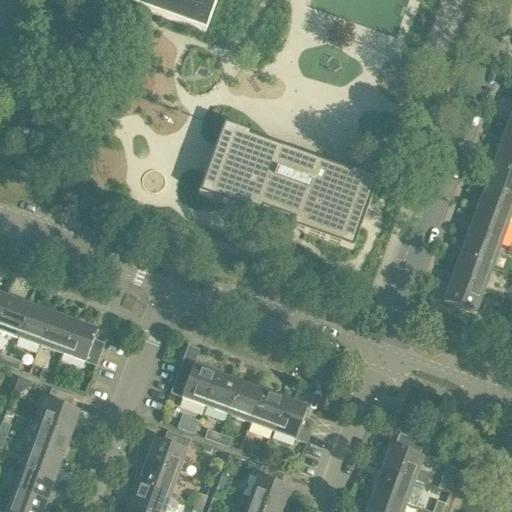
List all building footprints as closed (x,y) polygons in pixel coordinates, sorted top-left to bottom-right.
[(110,0),(131,8),(204,35),(216,0),(110,0)] [(98,68),(90,65),(81,88),(90,91),(98,68)] [(51,104),(45,120),(39,136),(71,148),(83,116),(51,104)] [(96,116),(90,133),(106,138),(112,121),(96,116)] [(511,124),(509,123),(500,146),(511,150),(511,124)] [(206,175),(198,196),(225,205),(352,252),(378,182),(350,172),(349,175),(271,146),(251,139),(252,135),(224,125),(223,128),(216,147),(206,175)] [(511,150),(500,146),(492,168),(511,175),(511,150)] [(511,175),(492,168),(484,190),(511,200),(511,175)] [(511,200),(484,190),(476,213),(508,225),(511,214),(511,200)] [(476,213),(468,236),(500,247),(508,225),(476,213)] [(468,236),(459,258),(492,270),(500,247),(468,236)] [(459,258),(451,281),(483,293),(492,270),(459,258)] [(483,293),(451,281),(448,289),(444,287),(438,302),(443,303),(443,304),(475,316),(483,293)] [(0,313),(0,333),(16,339),(28,307),(5,299),(0,313)] [(511,303),(507,301),(498,325),(510,329),(511,321),(511,303)] [(16,339),(38,348),(51,316),(28,307),(16,339)] [(38,348),(61,356),(73,324),(51,316),(38,348)] [(73,324),(61,356),(84,365),(85,364),(96,368),(104,345),(93,341),(96,332),(73,324)] [(0,366),(5,368),(9,360),(0,356),(0,366)] [(9,360),(5,368),(17,372),(20,364),(9,360)] [(189,377),(178,373),(170,396),(181,400),(204,409),(216,376),(218,372),(202,366),(201,371),(192,368),(189,377)] [(39,380),(51,385),(54,376),(42,372),(39,380)] [(204,409),(226,417),(238,385),(216,376),(204,409)] [(226,417),(248,425),(260,393),(238,385),(226,417)] [(47,402),(38,426),(70,437),(79,414),(70,410),(74,399),(51,391),(47,402)] [(248,425),(271,433),(283,401),(260,393),(248,425)] [(283,401),(271,433),(295,442),(306,446),(314,423),(303,419),(307,410),(283,401)] [(183,416),(179,427),(194,433),(198,422),(183,416)] [(2,424),(0,428),(0,436),(6,439),(10,427),(2,424)] [(38,426),(30,448),(62,460),(70,437),(38,426)] [(204,440),(216,445),(219,437),(207,432),(204,440)] [(154,441),(145,464),(178,476),(186,453),(190,442),(167,433),(163,444),(154,441)] [(219,437),(216,445),(228,449),(231,441),(219,437)] [(382,471),(414,482),(424,486),(428,476),(418,472),(422,459),(390,447),(382,471)] [(30,448),(22,470),(54,482),(62,460),(30,448)] [(249,457),(261,461),(264,453),(252,449),(249,457)] [(138,470),(132,485),(169,499),(178,476),(145,464),(143,471),(138,470)] [(257,479),(248,503),(273,511),(281,511),(289,490),(280,487),(284,476),(261,468),(257,479)] [(437,491),(449,495),(457,472),(446,468),(437,491)] [(22,470),(13,493),(50,506),(56,491),(51,490),(54,482),(22,470)] [(382,471),(373,494),(406,505),(414,482),(382,471)] [(229,481),(220,478),(216,490),(224,493),(229,481)] [(131,502),(129,509),(135,511),(164,511),(169,499),(132,485),(127,501),(131,502)] [(13,493),(6,511),(47,511),(50,506),(13,493)] [(373,494),(366,511),(403,511),(406,505),(373,494)] [(198,496),(194,507),(202,510),(206,499),(198,496)] [(212,501),(207,511),(217,511),(220,504),(212,501)] [(273,511),(248,503),(244,511),(273,511)] [(436,503),(433,511),(442,511),(445,506),(436,503)]
